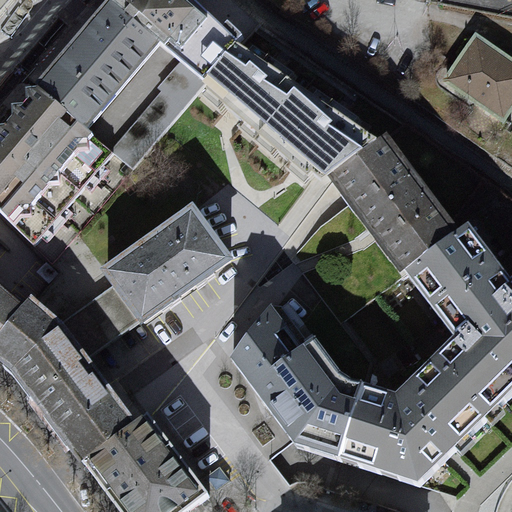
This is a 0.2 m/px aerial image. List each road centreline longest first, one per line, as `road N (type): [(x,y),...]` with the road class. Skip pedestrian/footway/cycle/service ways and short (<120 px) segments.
road 1 (residential): [(193,387),(302,234),(329,204),(340,210)]
road 2 (residential): [(175,365),(275,242)]
road 3 (residential): [(283,511),(193,387)]
